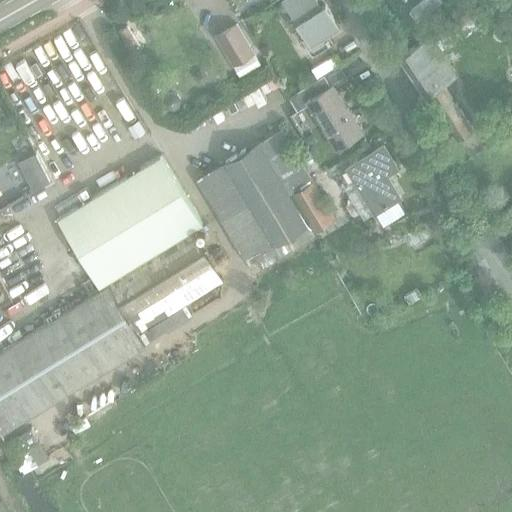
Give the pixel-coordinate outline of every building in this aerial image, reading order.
[(334,40),(329,30),(339,24),(325,1),(322,4),(319,0),(283,0),(309,42),(307,43),(313,53),(334,40)] [(421,0),(409,10),(417,20),(441,0),(421,0)] [(511,0),(481,0),(469,10),(485,30),(511,8),(511,0)] [(234,64),(236,63),(241,73),(262,60),(257,51),(255,52),(237,20),(216,33),(234,64)] [(127,45),(136,39),(128,25),(119,30),(127,45)] [(456,139),(473,127),(444,83),(453,77),(426,37),(398,56),(425,96),(426,95),(456,139)] [(334,54),(311,68),(317,77),(323,73),(339,63),(334,54)] [(207,80),(208,75),(205,70),(201,69),(197,72),(196,77),(198,81),(203,82),(207,80)] [(336,148),(364,131),(351,111),(350,111),(332,84),(330,85),(323,73),(317,77),(288,95),(298,110),(308,103),(336,148)] [(166,106),(173,109),(179,105),(181,98),(178,93),(171,91),(165,94),(163,100),(166,106)] [(511,113),(501,122),(511,136),(511,134),(511,113)] [(127,126),(134,137),(146,129),(139,119),(127,126)] [(282,126),(281,126),(198,176),(249,256),(256,269),(314,234),(310,226),(334,213),(320,190),(321,189),(282,126)] [(309,144),(317,140),(312,132),(304,137),(309,144)] [(399,166),(396,161),(383,143),(345,166),(373,213),(376,211),(382,222),(404,209),(397,198),(402,195),(389,172),(399,166)] [(35,151),(18,160),(33,189),(51,179),(35,151)] [(161,153),(149,161),(59,216),(100,284),(203,222),(161,153)] [(425,219),(403,232),(409,243),(432,230),(425,219)] [(192,230),(107,282),(138,331),(222,279),(192,230)] [(145,343),(138,331),(107,282),(0,347),(0,428),(2,431),(145,343)] [(404,294),(408,302),(422,294),(417,287),(404,294)] [(28,445),(37,439),(30,427),(21,432),(28,445)] [(37,439),(28,445),(37,462),(48,456),(39,438),(37,439)]
